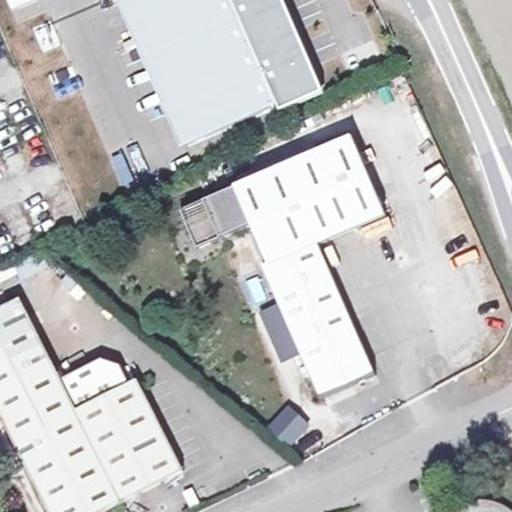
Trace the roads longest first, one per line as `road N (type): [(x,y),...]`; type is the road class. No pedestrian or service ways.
road 1 (unclassified): [(511,399),(256,511)]
road 2 (secondary): [(420,0),(511,203)]
